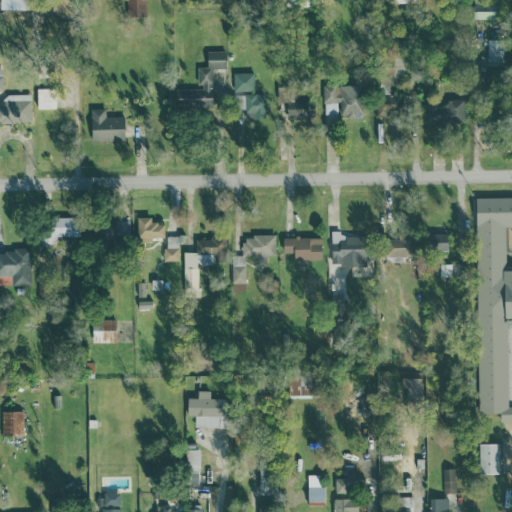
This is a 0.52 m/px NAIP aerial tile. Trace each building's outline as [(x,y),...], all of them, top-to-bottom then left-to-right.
[(0,0),(0,8),(26,9),(26,0),(0,0)] [(145,16),(145,0),(126,0),(126,16),(145,16)] [(495,0),(473,0),(473,17),(495,18),(495,0)] [(487,64),(502,65),(503,39),(487,39),(487,64)] [(175,88),(175,107),(212,106),(212,68),(226,68),(226,50),(207,50),(207,66),(198,66),(198,88),(175,88)] [(378,79),(392,80),(393,57),(379,56),(378,79)] [(254,72),(233,72),(234,91),(254,90),(254,72)] [(287,118),(314,118),(314,100),(291,101),(291,85),(277,86),(278,101),(287,101),(287,118)] [(338,114),(338,116),(363,116),(363,85),(323,85),(323,114),(338,114)] [(54,108),(54,88),(36,88),(36,108),(54,108)] [(264,94),(234,93),(234,109),(246,109),(246,117),(263,118),(264,94)] [(30,95),(0,95),(0,121),(30,122),(30,95)] [(463,123),(464,98),(446,98),(446,104),(434,104),(433,122),(463,123)] [(376,115),(395,116),(395,103),(376,102),(376,115)] [(123,115),(105,116),(105,107),(90,108),(91,141),(124,140),(123,115)] [(511,196),(476,197),(478,412),(499,412),(500,420),(511,420),(511,404),(507,405),(506,322),(511,322),(511,268),(505,268),(504,225),(511,224),(511,196)] [(164,236),(164,222),(151,222),(151,216),(136,217),(137,241),(151,241),(151,236),(164,236)] [(128,235),(127,217),(93,218),(93,235),(101,235),(102,242),(119,241),(119,235),(128,235)] [(78,236),(78,218),(42,218),(42,243),(52,243),(52,236),(78,236)] [(331,265),(368,266),(369,235),(341,235),(341,230),(332,230),(331,265)] [(447,233),(427,233),(427,249),(447,249),(447,233)] [(231,282),(245,283),(245,255),(274,255),(274,235),(242,234),(242,254),(231,254),(231,282)] [(178,260),(179,235),(165,235),(164,260),(178,260)] [(293,259),(322,259),(322,236),(283,237),(283,253),(293,252),(293,259)] [(183,251),(184,296),(199,295),(198,263),(214,263),(214,255),(225,255),(225,237),(195,238),(196,251),(183,251)] [(385,256),(411,255),(410,238),(385,238),(385,256)] [(0,274),(12,274),(12,284),(30,284),(29,249),(0,249),(0,274)] [(11,275),(0,275),(0,284),(11,284),(11,275)] [(115,318),(91,318),(91,341),(114,342),(115,318)] [(288,396),(311,396),(310,374),(288,374),(288,396)] [(422,376),(401,376),(401,396),(422,395),(422,376)] [(194,426),(225,426),(226,397),(209,397),(210,389),(198,389),(198,397),(187,396),(187,414),(195,414),(194,426)] [(1,410),(1,434),(23,434),(23,410),(1,410)] [(479,472),(499,472),(498,442),(479,442),(479,472)] [(185,448),(185,482),(198,483),(199,448),(185,448)] [(456,491),(455,467),(443,467),(443,491),(456,491)] [(259,469),(259,493),(272,493),(272,469),(259,469)] [(307,504),(324,504),(325,485),(320,485),(320,474),(308,473),(307,504)] [(335,492),(354,491),(354,477),(335,477),(335,492)] [(120,511),(121,492),(101,491),(100,504),(102,504),(101,511),(120,511)] [(448,511),(448,497),(429,497),(428,511),(448,511)]
